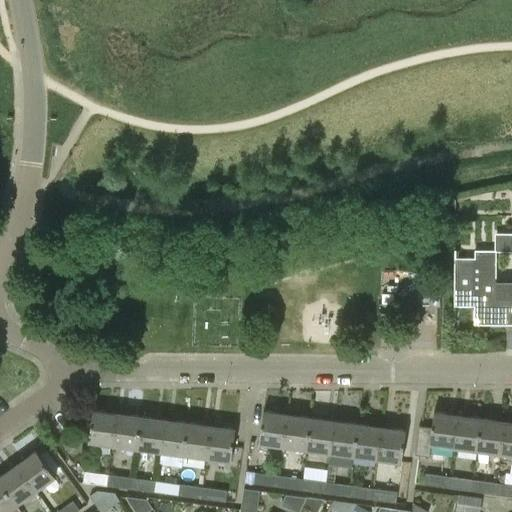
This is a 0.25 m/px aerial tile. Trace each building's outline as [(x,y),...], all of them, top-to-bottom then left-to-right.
[(475,250),(474,258),(455,258),(454,306),(474,306),(474,325),(511,325),(511,288),(496,288),(496,250),(475,250)] [(113,445),(117,413),(93,410),(89,441),(113,445)] [(283,445),(288,414),(264,410),(260,442),(283,445)] [(454,447),(458,415),(434,412),(432,427),(420,426),(416,454),(431,456),(432,444),(454,447)] [(141,416),(117,413),(113,445),(137,448),(141,416)] [(311,417),(288,414),(283,445),(307,449),(311,417)] [(458,415),(454,447),(477,450),(482,418),(458,415)] [(141,416),(137,448),(160,451),(165,419),(141,416)] [(335,420),(311,417),(307,449),(331,452),(335,420)] [(482,418),(477,450),(501,453),(505,421),(482,418)] [(188,422),(165,419),(160,451),(184,454),(188,422)] [(359,424),(335,420),(331,452),(354,455),(359,424)] [(511,422),(505,421),(501,453),(511,454),(511,422)] [(188,422),(184,454),(208,457),(212,426),(188,422)] [(359,424),(354,455),(378,459),(382,427),(359,424)] [(212,426),(208,457),(232,461),(236,429),(212,426)] [(406,430),(382,427),(378,459),(402,462),(406,430)] [(37,450),(17,464),(36,489),(55,475),(37,450)] [(36,489),(17,464),(0,476),(0,480),(17,504),(23,511),(36,502),(30,494),(36,489)] [(270,486),(272,474),(246,470),(245,481),(254,483),(254,484),(270,486)] [(107,486),(109,475),(85,471),(83,483),(107,486)] [(272,474),(270,486),(295,489),(296,477),(272,474)] [(448,488),(449,477),(425,474),(424,485),(448,488)] [(109,475),(107,486),(131,489),(132,478),(109,475)] [(322,480),(296,477),(295,489),(320,492),(322,480)] [(472,480),(449,477),(448,488),(471,491),(472,480)] [(156,481),(132,478),(131,489),(154,492),(156,481)] [(0,480),(0,511),(9,511),(8,510),(17,504),(0,480)] [(347,483),(322,480),(320,492),(345,495),(347,483)] [(472,480),(471,491),(494,494),(496,483),(472,480)] [(156,481),(154,492),(178,495),(179,484),(156,481)] [(372,487),(347,483),(345,495),(370,499),(372,487)] [(511,485),(496,483),(494,494),(511,496),(511,485)] [(179,484),(178,495),(201,498),(203,487),(179,484)] [(228,490),(203,487),(201,498),(226,502),(228,490)] [(398,490),(372,487),(370,499),(396,502),(398,490)] [(244,488),(240,511),(256,511),(260,491),(244,488)] [(287,492),(282,502),(298,510),(302,499),(287,492)] [(123,511),(125,511),(114,493),(100,502),(106,511),(123,511)] [(457,511),(461,511),(480,511),(482,497),(459,494),(457,511)] [(148,499),(126,496),(135,511),(146,511),(153,508),(148,499)] [(317,511),(324,499),(306,496),(302,506),(314,511),(317,511)] [(351,511),(356,503),(332,500),(325,511),(351,511)] [(73,501),(57,511),(76,511),(80,510),(73,501)] [(356,503),(351,511),(372,511),(371,511),(371,506),(356,503)]
